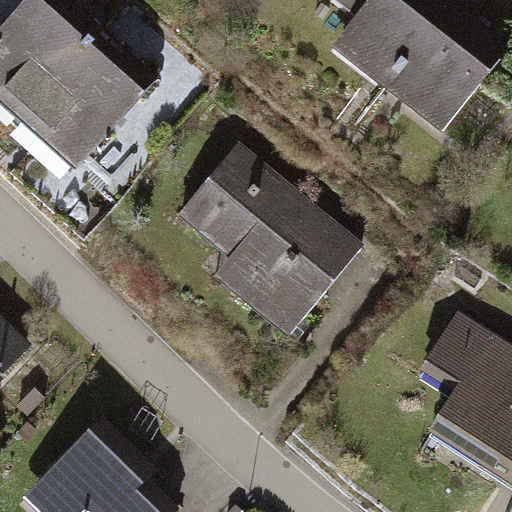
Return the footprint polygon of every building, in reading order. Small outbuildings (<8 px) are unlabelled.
[(107,36),(68,0),(32,0),(0,35),(0,119),(17,134),(107,36)] [(510,59),(432,0),(373,0),(332,52),(443,142),(510,59)] [(164,88),(107,36),(17,134),(74,186),(164,88)] [(368,259),(238,148),(175,221),(225,264),(210,282),(289,350),(368,259)] [(511,353),(453,318),(416,378),(445,395),(420,437),(511,492),(511,353)] [(0,387),(33,352),(0,322),(0,387)] [(184,511),(187,509),(102,426),(24,505),(30,511),(184,511)]
